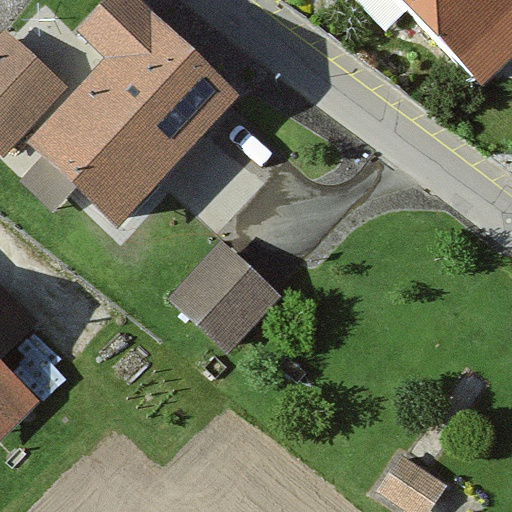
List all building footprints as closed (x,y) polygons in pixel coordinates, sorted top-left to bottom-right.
[(129,0),(112,0),(76,37),(107,67),(27,148),(114,234),(239,107),(129,0)] [(511,0),(405,0),(498,93),(511,79),(511,0)] [(6,33),(0,39),(0,155),(2,158),(67,90),(6,33)] [(285,298),(224,243),(170,303),(231,358),(285,298)] [(0,441),(36,405),(0,370),(0,441)] [(433,511),(450,484),(401,456),(378,496),(405,511),(433,511)]
